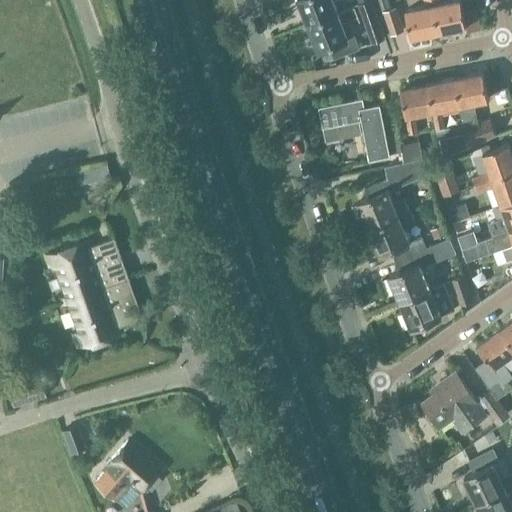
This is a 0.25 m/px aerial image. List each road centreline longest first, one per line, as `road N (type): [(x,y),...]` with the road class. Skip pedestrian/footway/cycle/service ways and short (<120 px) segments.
road 1 (primary): [(327,511),(213,201),(150,0)]
road 2 (unclassified): [(203,370),(141,212),(80,0)]
road 3 (residential): [(372,390),(272,88)]
road 4 (residential): [(511,48),(272,88)]
road 5 (unclassified): [(0,430),(203,370)]
road 6 (residential): [(511,290),(372,390)]
road 7 (unclassified): [(264,511),(203,370)]
road 8 (residential): [(422,511),(372,390)]
